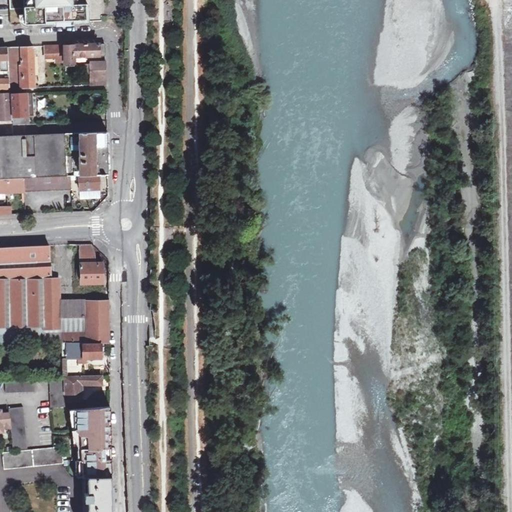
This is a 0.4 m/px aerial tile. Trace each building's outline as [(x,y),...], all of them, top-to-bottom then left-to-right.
[(7,0),(9,24),(53,22),(53,20),(72,19),(73,21),(88,20),(87,7),(73,8),(72,0),(7,0)] [(45,45),(46,53),(55,53),(55,61),(86,60),(85,56),(105,55),(105,43),(45,45)] [(33,46),(22,47),(7,47),(0,47),(0,58),(1,59),(1,70),(3,70),(3,78),(0,78),(0,87),(20,87),(20,70),(22,69),(23,87),(35,86),(33,46)] [(91,84),(106,84),(105,61),(92,62),(92,70),(90,70),(91,84)] [(0,118),(12,118),(13,124),(28,123),(27,114),(34,114),(33,93),(12,93),(0,93),(0,118)] [(107,138),(107,133),(78,133),(79,175),(100,175),(108,175),(107,138)] [(0,178),(24,178),(66,176),(65,134),(13,136),(0,136),(0,178)] [(100,175),(79,175),(79,190),(100,190),(100,175)] [(66,176),(24,178),(24,191),(25,192),(70,190),(70,176),(66,176)] [(0,192),(24,191),(24,178),(0,178),(0,192)] [(0,214),(12,214),(12,205),(0,205),(0,214)] [(61,316),(60,300),(59,277),(53,277),(51,246),(0,248),(0,326),(42,326),(42,328),(47,329),(47,337),(45,337),(45,338),(40,338),(40,335),(11,335),(11,342),(62,342),(64,376),(65,376),(66,403),(82,402),(81,385),(102,384),(101,376),(83,376),(83,363),(87,363),(87,358),(110,358),(109,299),(86,299),(87,316),(61,316)] [(96,261),(96,254),(81,254),(81,269),(76,269),(76,275),(81,275),(81,282),(103,282),(103,261),(96,261)] [(87,316),(86,299),(60,300),(61,316),(87,316)] [(65,405),(64,376),(49,377),(50,406),(65,405)] [(34,377),(5,378),(5,392),(34,392),(34,377)] [(77,443),(111,440),(111,405),(76,408),(77,443)] [(0,428),(11,427),(13,450),(27,449),(23,406),(8,408),(9,412),(0,412),(0,428)] [(77,443),(76,408),(69,408),(72,434),(74,444),(77,443)] [(84,476),(88,476),(112,476),(111,440),(77,443),(78,458),(83,458),(84,476)] [(0,454),(0,457),(4,457),(5,468),(64,462),(62,447),(52,448),(0,452),(0,454)] [(111,511),(112,476),(88,476),(88,493),(84,493),(85,502),(89,502),(89,511),(111,511)]
